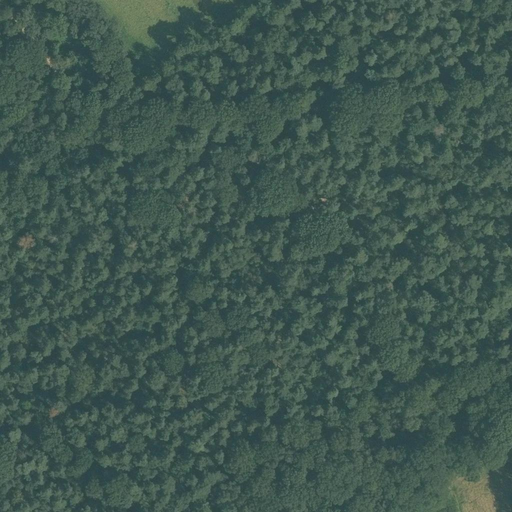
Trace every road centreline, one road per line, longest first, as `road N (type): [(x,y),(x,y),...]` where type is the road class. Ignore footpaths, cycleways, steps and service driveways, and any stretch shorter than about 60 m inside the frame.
road 1 (track): [(97,119),(511,93)]
road 2 (track): [(0,0),(97,119)]
road 3 (track): [(97,119),(0,197)]
